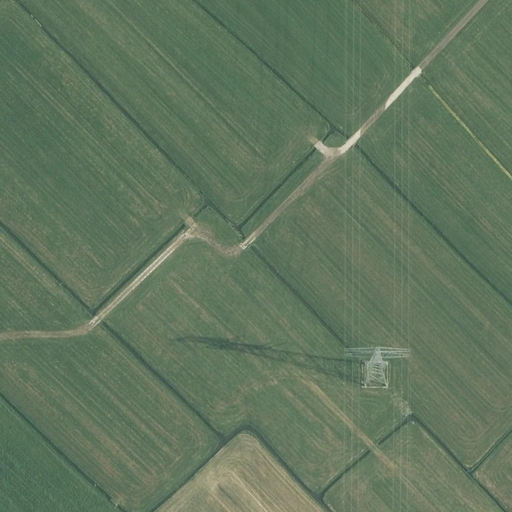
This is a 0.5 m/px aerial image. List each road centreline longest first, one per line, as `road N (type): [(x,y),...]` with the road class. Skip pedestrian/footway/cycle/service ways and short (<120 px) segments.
road 1 (track): [(0,336),(93,326),(195,231)]
road 2 (track): [(333,157),(485,0)]
road 3 (track): [(195,231),(230,252),(242,246),(333,157)]
